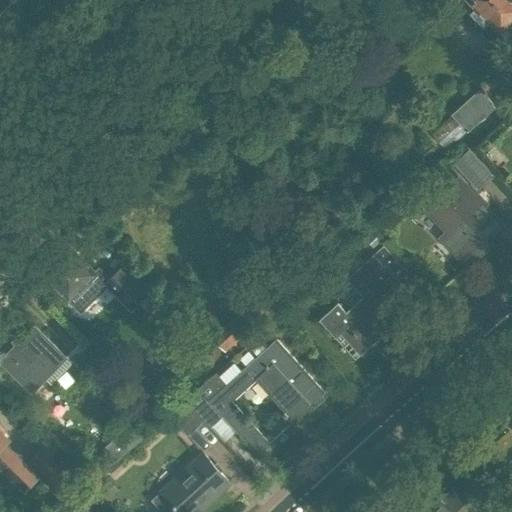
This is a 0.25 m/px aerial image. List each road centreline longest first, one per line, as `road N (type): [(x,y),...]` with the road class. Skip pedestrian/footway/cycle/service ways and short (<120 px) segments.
road 1 (residential): [(0,284),(279,0)]
road 2 (tertiary): [(286,511),(511,313)]
